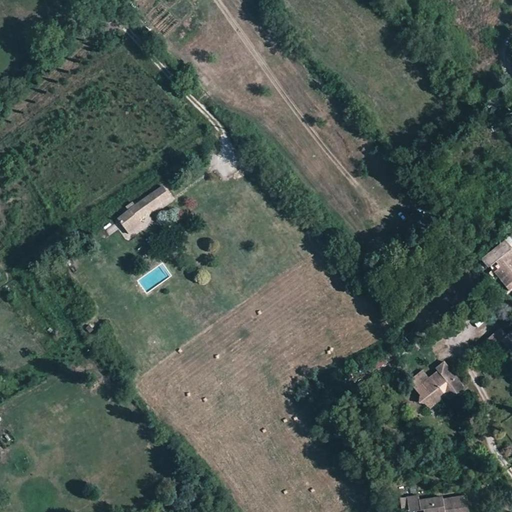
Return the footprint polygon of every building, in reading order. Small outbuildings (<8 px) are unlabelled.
[(495,93),(483,104),(489,111),(502,100),(495,93)] [(170,197),(163,187),(118,220),(130,237),(144,227),(139,220),(170,197)] [(511,251),(503,241),(479,261),(485,269),(487,267),(507,292),(511,287),(511,254),(510,253),(511,251)] [(466,388),(445,364),(422,384),(439,404),(446,398),(449,402),(466,388)] [(468,511),(466,496),(444,498),(444,496),(421,499),(420,494),(407,496),(409,507),(409,509),(423,507),(423,511),(468,511)]
